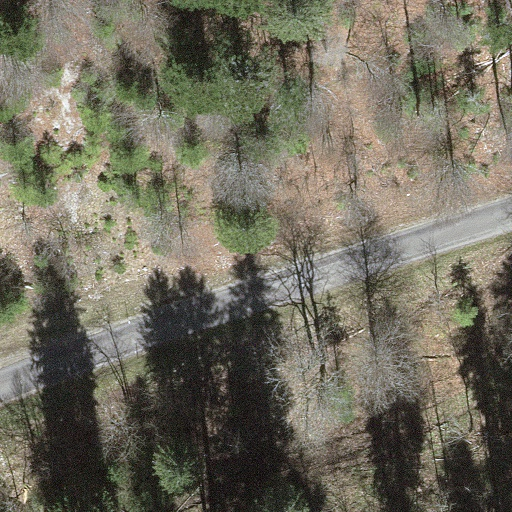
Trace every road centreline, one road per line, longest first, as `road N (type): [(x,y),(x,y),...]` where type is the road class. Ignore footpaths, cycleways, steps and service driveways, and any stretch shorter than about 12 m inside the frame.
road 1 (unclassified): [(0,386),(511,213)]
road 2 (track): [(511,389),(249,478),(175,511)]
